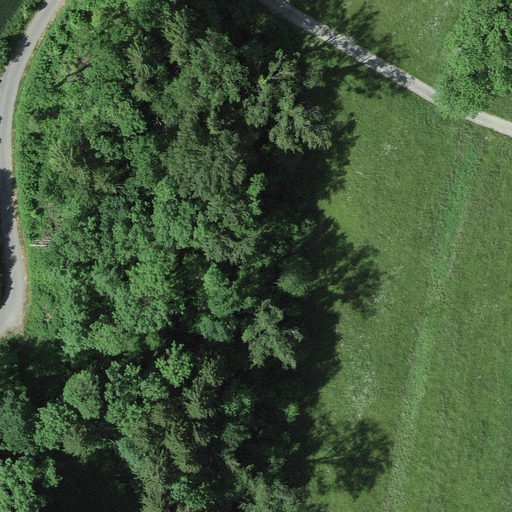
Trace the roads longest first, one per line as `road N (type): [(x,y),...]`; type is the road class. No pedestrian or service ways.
road 1 (track): [(0,323),(11,316),(3,97),(48,0)]
road 2 (track): [(511,125),(458,107),(269,0)]
